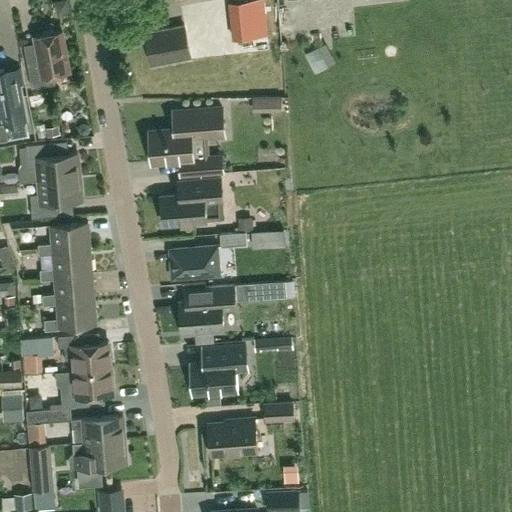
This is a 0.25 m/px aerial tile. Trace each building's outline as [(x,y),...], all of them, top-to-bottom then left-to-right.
[(227,0),(233,39),(268,35),(263,0),(227,0)] [(184,25),(145,33),(151,64),(190,57),(184,25)] [(38,54),(25,57),(31,88),(54,84),(52,74),(68,70),(61,31),(55,32),(52,30),(43,32),(41,35),(35,36),(38,54)] [(319,46),(305,53),(315,73),(329,66),(319,46)] [(21,66),(3,69),(0,70),(0,111),(2,122),(3,124),(3,123),(6,138),(6,139),(29,135),(20,84),(24,84),(21,66)] [(267,96),(267,111),(281,110),(281,106),(281,95),(280,95),(267,96)] [(224,135),(222,107),(172,111),(174,128),(149,130),(151,162),(179,160),(180,174),(199,173),(197,158),(193,159),(191,137),(224,135)] [(67,140),(25,144),(27,168),(37,167),(38,180),(79,176),(77,153),(68,153),(67,140)] [(221,155),(197,157),(197,158),(199,173),(222,171),(221,155)] [(81,200),(79,176),(38,180),(39,193),(30,194),(32,218),(74,214),(72,201),(81,200)] [(179,194),(161,195),(163,223),(206,220),(204,202),(222,201),(220,178),(196,180),(177,181),(179,194)] [(17,194),(17,184),(0,184),(0,198),(5,198),(5,195),(17,194)] [(51,243),(37,244),(38,252),(90,248),(87,222),(50,225),(51,243)] [(220,246),(246,244),(245,231),(219,233),(220,246)] [(172,277),(218,273),(216,245),(170,249),(172,277)] [(90,248),(38,252),(38,255),(52,254),(54,268),(40,269),(40,278),(92,274),(90,248)] [(92,274),(40,278),(40,280),(54,279),(56,293),(42,294),(42,304),(94,300),(92,274)] [(2,296),(9,295),(16,295),(14,281),(0,282),(0,303),(2,303),(2,296)] [(242,295),(287,296),(287,284),(242,283),(242,295)] [(185,301),(179,302),(182,332),(223,329),(222,311),(235,310),(235,299),(233,284),(205,286),(184,288),(185,301)] [(58,318),(44,319),(45,330),(60,329),(59,326),(96,323),(94,300),(42,304),(42,305),(56,304),(58,318)] [(5,324),(16,323),(14,306),(3,307),(5,324)] [(65,359),(73,358),(74,370),(110,367),(108,341),(83,343),(82,333),(57,335),(58,347),(64,347),(65,359)] [(24,355),(41,354),(54,353),(53,335),(21,337),(22,354),(24,354),(24,355)] [(277,337),(277,347),(278,349),(293,348),(292,335),(277,337)] [(246,359),(245,343),(201,347),(203,361),(190,362),(193,392),(237,389),(235,371),(247,371),(246,359)] [(87,394),(112,392),(110,367),(74,370),(75,382),(67,382),(68,395),(62,395),(63,407),(88,405),(87,394)] [(0,386),(21,385),(19,371),(0,372),(0,386)] [(62,372),(31,374),(33,396),(64,394),(62,372)] [(292,401),(264,403),(265,419),(293,417),(292,401)] [(61,407),(26,410),(27,423),(62,420),(61,407)] [(72,428),(73,442),(124,438),(122,414),(71,418),(72,428)] [(254,417),(234,418),(234,420),(208,423),(211,454),(257,450),(254,417)] [(30,446),(46,445),(44,422),(29,423),(30,446)] [(70,467),(77,466),(79,486),(102,484),(101,464),(126,462),(124,438),(73,442),(74,452),(72,452),(69,456),(70,467)] [(52,487),(49,452),(59,452),(58,447),(63,447),(62,443),(46,445),(30,446),(34,489),(52,487)] [(300,509),(299,490),(271,492),(272,511),(300,509)] [(14,494),(15,509),(15,511),(33,511),(31,492),(14,494)]
